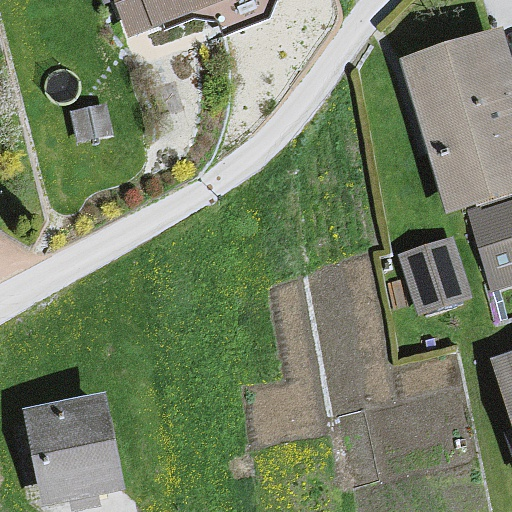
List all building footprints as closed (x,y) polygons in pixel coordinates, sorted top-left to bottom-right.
[(122,0),(137,39),(243,0),(122,0)] [(511,40),(412,74),(460,217),(511,200),(511,40)] [(511,214),(474,225),(495,296),(511,290),(511,214)] [(457,244),(399,264),(419,321),(477,300),(457,244)] [(511,360),(493,366),(511,424),(511,360)] [(117,410),(33,426),(49,511),(64,511),(135,499),(117,410)]
